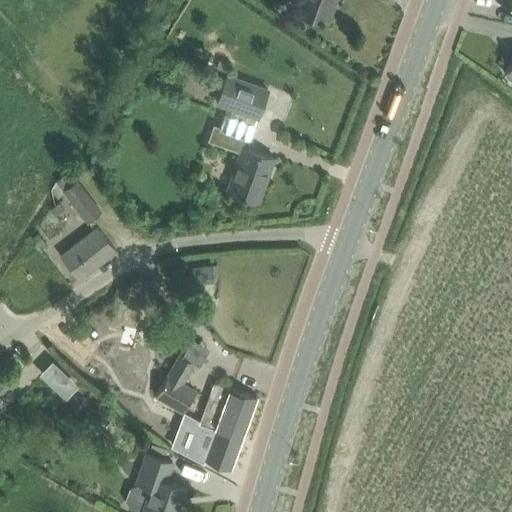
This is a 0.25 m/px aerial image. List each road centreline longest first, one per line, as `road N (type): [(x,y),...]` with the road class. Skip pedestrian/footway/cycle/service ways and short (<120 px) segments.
road 1 (unclassified): [(9,341),(158,251),(302,235),(348,244)]
road 2 (tertiary): [(260,511),(348,244)]
road 3 (tertiary): [(348,244),(438,0)]
